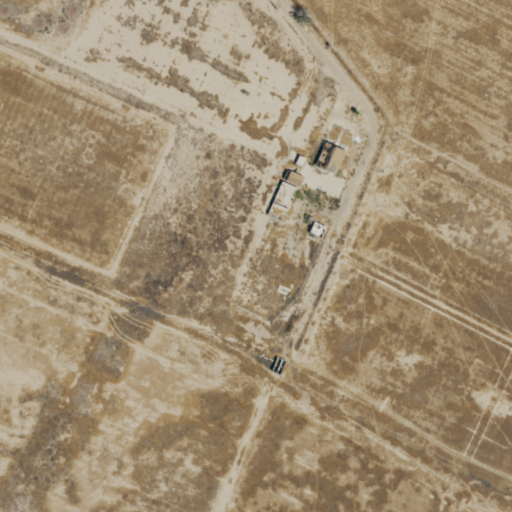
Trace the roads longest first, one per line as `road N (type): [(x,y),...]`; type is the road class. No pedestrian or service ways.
road 1 (residential): [(283,0),(375,125)]
road 2 (residential): [(375,125),(330,243)]
